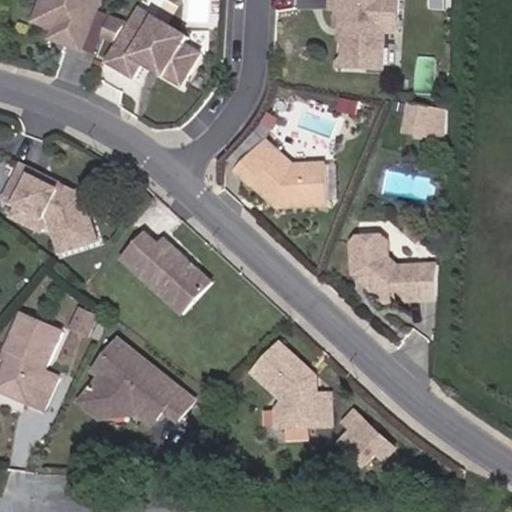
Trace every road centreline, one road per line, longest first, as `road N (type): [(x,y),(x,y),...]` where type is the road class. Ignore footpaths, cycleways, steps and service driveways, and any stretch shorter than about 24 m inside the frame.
road 1 (residential): [(171,170),(415,397),(511,468)]
road 2 (residential): [(171,170),(241,93),(249,0)]
road 3 (residential): [(0,85),(65,104),(171,170)]
